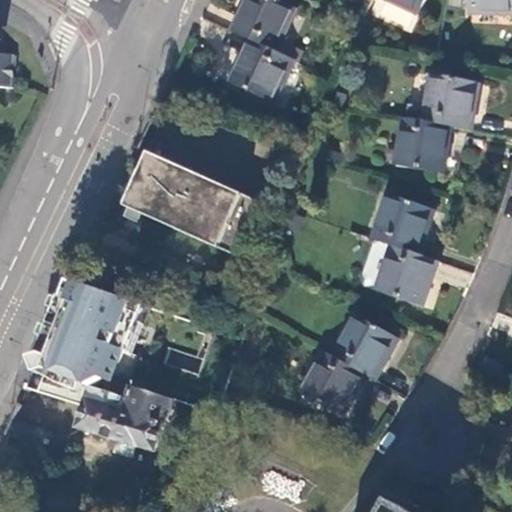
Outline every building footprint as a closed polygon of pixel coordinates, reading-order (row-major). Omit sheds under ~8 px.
[(277,0),(248,0),(233,32),(251,40),(277,52),(297,9),(277,0)] [(425,0),(388,0),(419,14),(425,0)] [(511,0),(470,0),(471,14),(511,13),(511,0)] [(275,103),(295,60),(277,52),(251,40),(231,83),(275,103)] [(0,85),(17,87),(19,54),(0,52),(0,85)] [(453,127),(473,131),(481,84),(433,77),(425,122),(453,127)] [(407,119),(405,118),(405,121),(402,134),(397,166),(445,175),(453,127),(425,122),(407,119)] [(139,218),(233,259),(257,206),(143,155),(118,209),(126,212),(123,218),(137,224),(139,218)] [(390,195),(376,240),(394,246),(420,256),(435,211),(390,195)] [(423,308),(438,262),(420,256),(394,246),(379,292),(423,308)] [(63,299),(35,373),(78,388),(79,386),(94,391),(95,388),(107,381),(112,382),(126,343),(130,344),(133,336),(138,337),(148,309),(78,286),(71,283),(65,300),(63,299)] [(368,376),(377,381),(400,339),(358,316),(335,357),(368,376)] [(335,357),(326,352),(304,393),(345,417),(368,376),(335,357)] [(35,373),(29,392),(88,410),(90,403),(94,391),(79,386),(78,388),(35,373)] [(125,414),(167,428),(174,403),(131,390),(128,403),(125,414)] [(125,414),(128,403),(94,391),(90,403),(125,414)] [(159,456),(167,428),(125,414),(90,403),(88,410),(80,432),(121,444),(118,455),(134,460),(138,449),(159,456)] [(63,467),(67,456),(72,437),(18,420),(11,451),(63,467)] [(266,470),(259,490),(297,502),(303,482),(266,470)]
